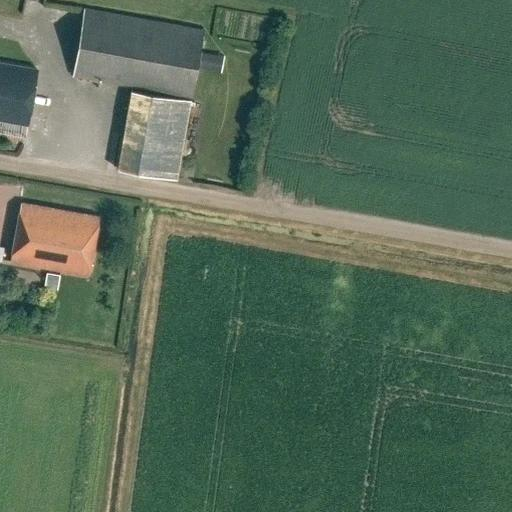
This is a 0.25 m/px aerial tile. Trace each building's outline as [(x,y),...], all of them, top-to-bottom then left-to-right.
[(85,9),(73,76),(192,97),(204,30),(85,9)] [(223,69),(224,53),(202,52),(201,68),(223,69)] [(0,119),(28,124),(38,69),(0,62),(0,119)] [(131,91),(116,170),(176,181),(191,102),(131,91)] [(21,202),(11,262),(89,276),(100,216),(21,202)] [(46,271),(46,287),(59,287),(59,271),(46,271)]
